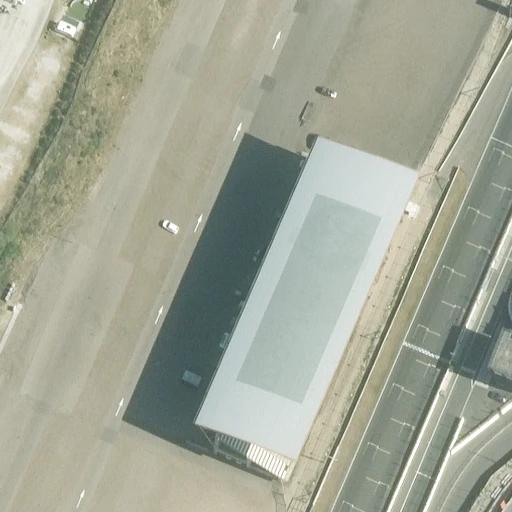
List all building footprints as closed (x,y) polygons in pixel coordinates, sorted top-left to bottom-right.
[(358,15),(316,127),(421,167),(443,108),(418,99),(415,106),(393,98),(396,89),(382,83),(395,50),(374,42),(377,34),(369,31),(373,20),(358,15)] [(390,158),(387,167),(411,176),(414,167),(390,158)] [(309,164),(189,445),(290,488),(414,207),(309,164)] [(511,345),(511,346),(495,389),(511,395),(511,345)] [(154,467),(138,511),(279,511),(280,511),(154,467)]
